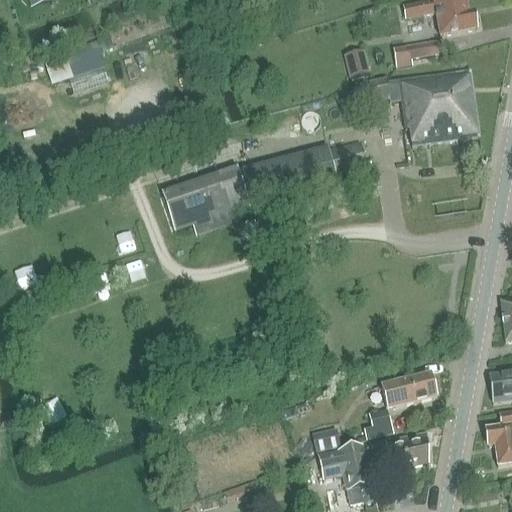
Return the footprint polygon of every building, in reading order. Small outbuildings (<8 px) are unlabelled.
[(464,0),(444,0),(431,2),(432,5),(402,10),(404,24),(434,19),(438,41),(475,34),(472,17),(467,18),(464,0)] [(405,51),(407,65),(443,59),(440,44),(405,51)] [(343,60),(349,83),(370,77),(364,54),(343,60)] [(405,121),(473,111),(468,75),(399,85),(399,89),(387,90),(386,83),(353,90),(356,111),(389,104),(389,108),(402,106),(405,121)] [(473,111),(405,121),(409,150),(411,149),(411,152),(477,142),(473,111)] [(328,154),(327,151),(242,173),(252,211),(337,189),(336,183),(366,175),(358,146),(328,154)] [(161,197),(174,236),(250,210),(236,171),(161,197)] [(229,280),(241,281),(242,264),(230,263),(229,280)] [(8,289),(26,280),(21,270),(3,280),(8,289)] [(9,302),(15,319),(30,313),(23,296),(9,302)] [(511,303),(499,305),(503,338),(504,348),(511,346),(511,303)] [(30,392),(41,376),(31,369),(20,385),(30,392)] [(492,408),(511,405),(511,375),(488,379),(492,408)] [(431,379),(389,389),(395,411),(403,409),(404,411),(437,402),(431,379)] [(388,415),(369,420),(372,433),(375,444),(394,439),(388,415)] [(485,434),(487,452),(492,451),(496,472),(511,469),(511,415),(498,418),(500,432),(485,434)] [(312,439),(316,457),(341,452),(337,433),(312,439)] [(376,507),(367,469),(377,467),(378,471),(380,474),(383,476),(387,477),(391,476),(429,468),(427,438),(363,451),(362,451),(318,461),(324,485),(343,481),(347,496),(356,494),(360,511),(376,507)] [(335,511),(342,508),(328,484),(313,493),(324,511),(335,511)]
